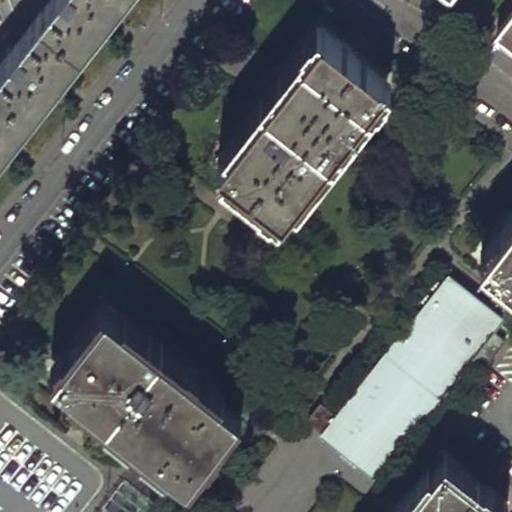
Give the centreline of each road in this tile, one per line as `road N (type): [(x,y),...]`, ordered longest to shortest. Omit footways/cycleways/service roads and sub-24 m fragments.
road 1 (residential): [(0,249),(194,0)]
road 2 (residential): [(377,0),(511,103)]
